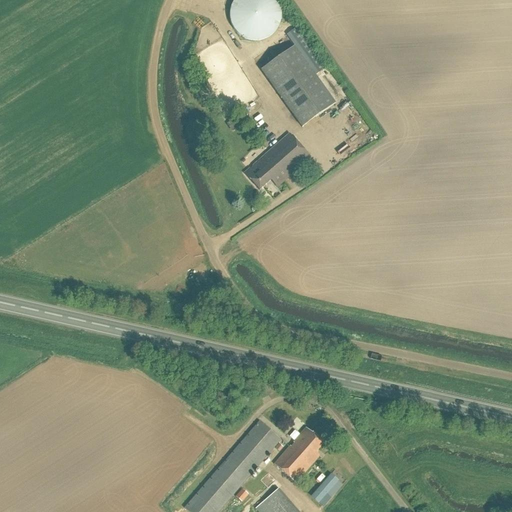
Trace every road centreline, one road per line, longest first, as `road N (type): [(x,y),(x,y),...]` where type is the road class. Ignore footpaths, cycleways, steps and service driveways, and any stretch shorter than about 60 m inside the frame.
road 1 (unclassified): [(511,376),(259,319),(220,268),(158,130),(154,71),(169,0)]
road 2 (trunk): [(511,418),(0,303)]
road 3 (track): [(220,268),(167,296),(0,264)]
road 4 (unknown): [(397,511),(321,407)]
